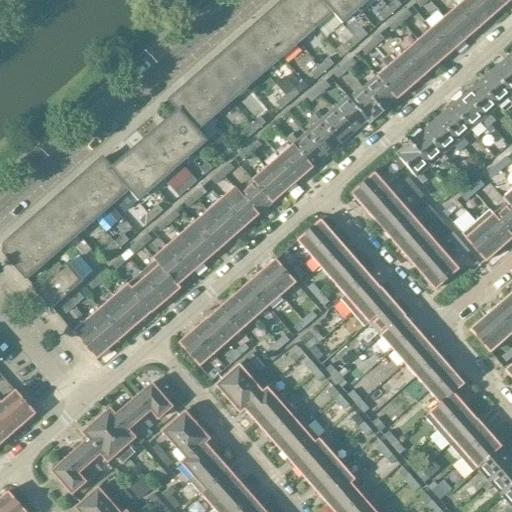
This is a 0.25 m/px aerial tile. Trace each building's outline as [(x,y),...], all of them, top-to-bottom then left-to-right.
[(315,29),(289,0),(285,0),(271,13),(298,44),(315,29)] [(289,0),(315,29),(332,15),(319,0),(289,0)] [(349,0),(319,0),(332,15),(332,14),(341,25),(358,10),(349,0)] [(349,0),(358,10),(369,0),(349,0)] [(391,14),(400,6),(395,0),(394,0),(385,8),(391,14)] [(428,1),(427,0),(419,0),(415,4),(419,9),(428,1)] [(490,18),(474,0),(464,0),(457,7),(477,30),(490,18)] [(504,6),(498,0),(474,0),(490,18),(504,6)] [(477,30),(457,7),(444,18),(464,42),(477,30)] [(382,21),(391,14),(385,8),(377,15),(382,21)] [(406,11),(397,19),(402,24),(411,16),(406,11)] [(271,13),(254,27),(281,59),(298,44),(271,13)] [(464,42),(444,18),(430,30),(450,54),(464,42)] [(392,32),(402,24),(397,19),(388,27),(392,32)] [(254,27),(237,42),(264,74),(281,59),(254,27)] [(357,43),(365,35),(360,29),(351,37),(357,43)] [(357,43),(351,37),(345,30),(336,39),(348,51),(357,43)] [(450,54),(430,30),(417,42),(436,65),(450,54)] [(379,35),(370,43),(374,48),(383,40),(379,35)] [(237,42),(220,57),(247,88),(264,74),(237,42)] [(436,65),(417,42),(403,54),(423,77),(436,65)] [(374,48),(370,43),(361,51),(365,56),(374,48)] [(423,77),(403,54),(389,66),(409,89),(423,77)] [(220,57),(203,72),(231,103),(247,88),(220,57)] [(323,73),(332,65),(326,58),(317,66),(323,73)] [(351,59),(342,67),(347,72),(356,64),(351,59)] [(511,68),(505,60),(492,72),(511,95),(511,68)] [(314,80),(323,73),(317,66),(308,74),(314,80)] [(409,89),(389,66),(375,78),(396,102),(397,101),(396,100),(409,89)] [(337,80),(347,72),(342,67),(333,75),(337,80)] [(203,72),(186,87),(212,118),(231,103),(203,72)] [(511,95),(492,72),(478,83),(498,107),(506,100),(511,105),(511,95)] [(283,78),(275,86),(284,96),(292,88),(283,78)] [(396,102),(375,78),(362,90),(382,114),(396,102)] [(325,82),(315,90),(320,95),(329,87),(325,82)] [(498,107),(478,83),(464,95),(485,120),(490,126),(494,122),(489,115),(498,107)] [(169,101),(178,112),(197,132),(212,118),(186,87),(169,101)] [(289,102),(298,94),(292,88),(284,96),(289,102)] [(311,103),(320,95),(315,90),(306,98),(311,103)] [(382,114),(362,90),(349,101),(348,102),(366,122),(369,125),(382,114)] [(485,120),(464,95),(451,107),(471,131),(479,123),(485,130),(490,126),(485,120)] [(280,110),(289,102),(284,96),(275,104),(280,110)] [(347,98),(332,111),(352,134),(366,122),(348,102),(349,101),(347,98)] [(471,131),(451,107),(437,119),(462,150),(468,145),(462,139),(471,131)] [(352,134),(332,111),(319,122),(339,146),(352,134)] [(178,112),(162,126),(189,157),(206,143),(197,132),(178,112)] [(339,146),(319,122),(314,116),(309,120),(314,126),(305,135),(325,158),(339,146)] [(256,132),(265,124),(260,117),(250,125),(256,132)] [(462,150),(437,119),(423,131),(443,155),(453,147),(458,153),(462,150)] [(247,139),(256,132),(250,125),(241,133),(247,139)] [(162,126),(145,141),(172,172),(189,157),(162,126)] [(277,132),(273,127),(264,135),(268,140),(277,132)] [(443,155),(423,131),(409,143),(429,167),(438,159),(444,166),(449,161),(443,155)] [(325,158),(305,135),(296,142),(291,136),(286,140),(292,146),(311,169),(325,158)] [(218,138),(209,146),(216,155),(226,147),(218,138)] [(145,141),(127,156),(154,188),(172,172),(145,141)] [(256,141),(247,149),(251,154),(261,146),(256,141)] [(429,167),(409,143),(395,155),(421,185),(426,181),(420,175),(429,167)] [(292,146),(277,158),(297,182),(311,169),(292,146)] [(222,161),(231,153),(226,147),(216,155),(222,161)] [(242,162),(251,154),(247,149),(238,157),(242,162)] [(127,156),(111,170),(128,192),(137,202),(154,188),(127,156)] [(391,162),(392,163),(400,171),(405,167),(396,157),(391,162)] [(297,182),(277,158),(264,170),(284,193),(297,182)] [(506,158),(496,166),(501,171),(510,163),(506,158)] [(102,160),(84,175),(111,207),(128,192),(111,170),(102,160)] [(205,175),(212,170),(207,165),(201,170),(205,175)] [(229,165),(220,173),(224,178),(233,170),(229,165)] [(496,166),(487,174),(491,179),(501,171),(496,166)] [(284,193),(264,170),(251,182),(271,205),(284,193)] [(215,185),(224,178),(220,173),(211,180),(215,185)] [(84,175),(67,190),(94,222),(104,213),(111,207),(84,175)] [(350,195),(364,210),(387,190),(374,175),(350,195)] [(187,190),(196,182),(191,176),(182,184),(187,190)] [(415,188),(407,179),(402,183),(410,192),(415,188)] [(478,181),(469,189),(474,194),(483,186),(478,181)] [(271,205),(251,182),(238,193),(257,216),(271,205)] [(178,198),(187,190),(182,184),(173,192),(178,198)] [(202,188),(192,196),(197,201),(206,193),(202,188)] [(423,197),(415,188),(410,192),(418,201),(423,197)] [(257,216),(238,193),(233,189),(219,201),(243,229),(257,216)] [(469,189),(460,197),(464,202),(474,194),(469,189)] [(94,222),(67,190),(49,205),(77,237),(94,222)] [(387,190),(364,210),(375,223),(398,203),(387,190)] [(511,190),(502,199),(506,204),(511,210),(511,190)] [(187,209),(197,201),(192,196),(183,204),(187,209)] [(243,229),(219,201),(206,212),(230,240),(243,229)] [(398,203),(375,223),(387,237),(410,217),(398,203)] [(511,210),(506,204),(492,215),(511,238),(511,210)] [(77,237),(49,205),(33,219),(60,251),(77,237)] [(442,213),(446,218),(455,210),(451,205),(442,213)] [(152,220),(161,213),(155,206),(147,214),(152,220)] [(111,207),(104,213),(114,225),(121,219),(111,207)] [(429,207),(424,211),(432,220),(437,216),(429,207)] [(511,239),(511,238),(492,215),(488,211),(474,223),(498,251),(511,239)] [(174,212),(165,220),(169,225),(179,217),(174,212)] [(230,240),(206,212),(192,224),(216,252),(230,240)] [(143,228),(152,220),(147,214),(137,222),(143,228)] [(445,225),(437,216),(432,220),(440,229),(445,225)] [(410,217),(387,237),(398,250),(421,229),(410,217)] [(33,219),(16,234),(43,266),(60,251),(33,219)] [(160,232),(169,225),(165,220),(156,227),(160,232)] [(332,236),(320,222),(296,242),(309,256),(332,236)] [(498,251),(474,223),(461,235),(485,263),(498,251)] [(216,252),(192,224),(179,236),(202,264),(216,252)] [(421,229),(398,250),(410,263),(433,243),(421,229)] [(26,281),(43,266),(16,234),(3,246),(3,254),(26,281)] [(452,234),(447,238),(455,247),(460,243),(452,234)] [(147,235),(138,243),(142,248),(151,240),(147,235)] [(118,250),(127,242),(122,236),(113,244),(118,250)] [(202,264),(179,236),(165,248),(189,276),(202,264)] [(344,249),(332,236),(309,256),(321,270),(344,249)] [(83,242),(82,243),(74,249),(82,258),(91,251),(83,242)] [(133,256),(142,248),(138,243),(128,251),(133,256)] [(433,243),(410,263),(422,277),(445,256),(433,243)] [(468,252),(460,243),(455,247),(463,257),(468,252)] [(109,257),(118,250),(113,244),(104,251),(109,257)] [(189,276),(165,248),(152,259),(154,262),(176,287),(189,276)] [(344,249),(321,270),(332,283),(355,263),(344,249)] [(281,257),(290,267),(295,262),(286,253),(281,257)] [(445,256),(422,277),(434,291),(457,271),(445,256)] [(124,263),(120,258),(111,266),(115,271),(124,263)] [(274,261),(261,273),(281,296),(295,284),(274,261)] [(176,287),(154,262),(140,274),(164,302),(179,290),(176,287)] [(367,276),(355,263),(332,283),(344,296),(367,276)] [(35,291),(51,309),(82,282),(66,264),(35,291)] [(291,271),(299,280),(304,276),(296,267),(291,271)] [(106,270),(97,278),(101,283),(110,275),(106,270)] [(261,273),(247,285),(267,308),(281,296),(261,273)] [(164,302),(140,274),(127,285),(151,313),(151,314),(164,302)] [(379,290),(367,276),(344,296),(339,300),(352,314),(379,289),(379,290)] [(92,291),(101,283),(97,278),(88,286),(92,291)] [(151,313),(127,285),(113,297),(137,325),(151,313)] [(247,285),(233,297),(254,320),(267,308),(247,285)] [(307,289),(315,298),(320,294),(312,285),(307,289)] [(379,289),(352,314),(364,328),(368,324),(392,303),(379,289),(379,290),(379,289)] [(79,294),(70,302),(74,307),(83,299),(79,294)] [(320,294),(315,298),(323,307),(328,303),(320,294)] [(511,296),(510,295),(496,307),(511,324),(511,296)] [(137,325),(113,297),(99,309),(123,337),(137,325)] [(233,297),(222,306),(219,308),(240,332),(254,320),(233,297)] [(65,315),(74,307),(70,302),(60,310),(65,315)] [(392,303),(368,324),(381,338),(404,318),(403,317),(404,317),(392,303)] [(307,325),(316,318),(320,314),(312,304),(308,308),(311,313),(302,321),(307,325)] [(511,324),(496,307),(483,319),(503,342),(511,334),(511,324)] [(219,308),(206,320),(226,344),(240,332),(219,308)] [(123,337),(99,309),(86,321),(110,349),(123,337)] [(404,318),(381,338),(392,351),(415,331),(404,318)] [(503,342),(483,319),(469,331),(489,354),(503,342)] [(206,320),(192,332),(213,355),(226,344),(206,320)] [(110,349),(86,321),(72,333),(96,361),(110,349)] [(297,333),(307,325),(302,321),(293,328),(297,333)] [(415,331),(392,351),(403,364),(426,344),(415,331)] [(199,368),(213,355),(192,332),(178,344),(199,368)] [(299,340),(307,350),(308,351),(317,343),(308,332),(299,340)] [(284,337),(275,344),(279,349),(288,342),(284,337)] [(279,349),(275,344),(265,352),(270,357),(279,349)] [(426,344),(403,364),(415,378),(439,358),(426,344)] [(243,345),(234,353),(238,358),(248,350),(243,345)] [(314,348),(310,351),(309,352),(317,361),(322,357),(314,348)] [(294,363),(303,355),(299,350),(290,357),(294,363)] [(505,363),(511,357),(511,352),(510,350),(501,358),(505,363)] [(229,366),(238,358),(234,353),(225,361),(229,366)] [(439,358),(415,378),(428,392),(451,372),(439,358)] [(259,373),(264,368),(256,359),(251,363),(259,373)] [(303,365),(311,374),(316,370),(308,360),(303,365)] [(238,366),(215,386),(227,400),(250,380),(238,366)] [(325,370),(333,379),(338,375),(330,366),(325,370)] [(207,377),(211,382),(221,373),(217,368),(207,377)] [(324,379),(316,370),(311,374),(319,383),(324,379)] [(451,372),(428,392),(439,405),(451,394),(452,394),(463,385),(451,372)] [(338,375),(333,379),(341,389),(346,384),(338,375)] [(250,380),(227,400),(239,414),(243,410),(262,393),(250,380)] [(151,384),(136,397),(149,412),(157,421),(172,408),(151,384)] [(270,385),(262,393),(243,410),(255,423),(282,399),(270,385)] [(327,392),(335,401),(340,397),(332,388),(327,392)] [(14,392),(0,404),(21,427),(34,415),(14,392)] [(360,401),(352,392),(347,396),(355,405),(360,401)] [(451,394),(439,405),(424,418),(436,432),(448,422),(464,408),(452,394),(451,394)] [(136,397),(114,416),(114,417),(127,432),(128,431),(135,425),(143,434),(152,427),(144,417),(149,412),(136,397)] [(340,397),(335,401),(343,410),(348,406),(340,397)] [(282,399),(255,423),(266,436),(294,412),(282,399)] [(360,401),(355,405),(363,414),(368,410),(360,401)] [(0,403),(0,432),(6,440),(21,427),(0,404),(0,403)] [(464,408),(448,422),(436,432),(448,446),(476,422),(464,408)] [(109,410),(94,422),(127,460),(134,454),(127,446),(135,440),(128,431),(127,432),(114,417),(114,416),(109,410)] [(294,412),(266,436),(278,450),(306,426),(294,412)] [(161,433),(173,447),(196,427),(184,413),(161,433)] [(351,419),(359,428),(364,424),(356,415),(351,419)] [(371,424),(379,433),(384,429),(376,420),(371,424)] [(87,441),(86,441),(99,456),(107,464),(115,457),(121,465),(127,460),(94,422),(81,434),(87,441)] [(477,422),(476,422),(448,446),(460,459),(488,435),(477,422)] [(372,433),(364,424),(359,428),(367,437),(372,433)] [(306,426),(278,450),(291,464),(318,440),(306,426)] [(209,441),(196,427),(173,447),(185,460),(204,444),(204,445),(209,441)] [(383,437),(391,446),(396,442),(388,433),(383,437)] [(488,435),(460,459),(472,473),(476,469),(500,449),(500,448),(488,435)] [(318,440),(291,464),(302,478),(323,459),(330,454),(318,440)] [(86,441),(64,460),(77,475),(78,475),(84,470),(92,479),(100,471),(92,462),(99,456),(86,441)] [(404,451),(396,442),(391,446),(399,455),(404,451)] [(375,447),(383,456),(388,452),(380,443),(375,447)] [(204,444),(185,460),(180,464),(193,478),(216,458),(204,445),(204,444)] [(151,450),(159,459),(164,455),(156,445),(151,450)] [(500,449),(476,469),(485,478),(478,484),(482,488),(511,462),(500,449)] [(388,452),(383,456),(391,465),(396,461),(388,452)] [(323,459),(302,478),(314,491),(342,467),(330,454),(323,459)] [(172,464),(164,455),(159,459),(167,468),(172,464)] [(227,471),(216,458),(193,478),(188,482),(200,495),(227,471)] [(64,460),(50,473),(71,496),(85,484),(78,475),(77,475),(64,460)] [(408,465),(415,475),(420,470),(412,461),(408,465)] [(511,462),(482,488),(485,492),(492,486),(501,497),(511,486),(511,462)] [(342,467),(314,491),(326,505),(354,481),(342,467)] [(398,474),(406,483),(411,479),(403,470),(398,474)] [(420,470),(415,475),(423,484),(428,479),(420,470)] [(167,476),(162,471),(153,479),(157,484),(167,476)] [(227,471),(200,495),(212,509),(240,485),(227,471)] [(142,476),(128,488),(139,500),(153,488),(142,476)] [(411,479),(406,483),(414,492),(419,488),(411,479)] [(111,485),(118,494),(123,490),(116,481),(111,485)] [(354,481),(326,505),(332,511),(344,511),(366,494),(354,481)] [(240,485),(212,509),(214,511),(236,511),(252,499),(240,485)] [(511,486),(501,497),(508,505),(502,511),(508,511),(511,509),(511,486)] [(161,495),(166,500),(175,492),(171,487),(161,495)] [(430,492),(439,501),(443,497),(435,487),(430,492)] [(74,509),(76,511),(98,511),(109,503),(97,489),(74,509)] [(123,490),(118,494),(126,504),(131,499),(123,490)] [(23,511),(7,493),(0,499),(0,511),(23,511)] [(366,494),(344,511),(372,511),(377,508),(366,494)] [(152,511),(162,504),(153,495),(148,499),(152,503),(148,507),(152,511)] [(422,501),(430,510),(435,506),(426,496),(422,501)] [(171,497),(166,501),(174,510),(179,506),(171,497)] [(263,511),(252,499),(236,511),(263,511)] [(117,511),(109,503),(98,511),(117,511)]
